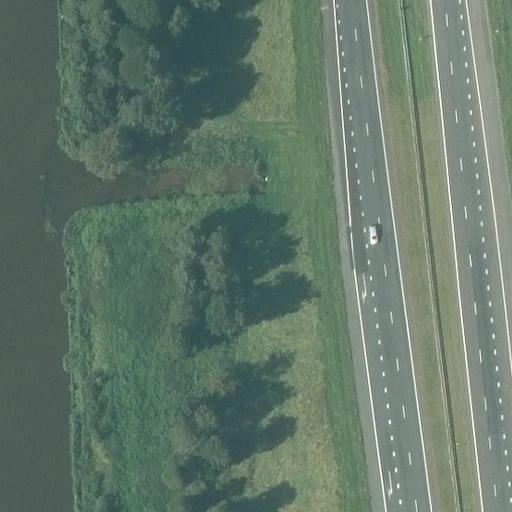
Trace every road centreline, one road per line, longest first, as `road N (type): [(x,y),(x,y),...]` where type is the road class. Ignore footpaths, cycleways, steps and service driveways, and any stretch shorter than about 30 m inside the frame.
road 1 (motorway): [(350,0),(416,511)]
road 2 (motorway): [(496,511),(443,0)]
